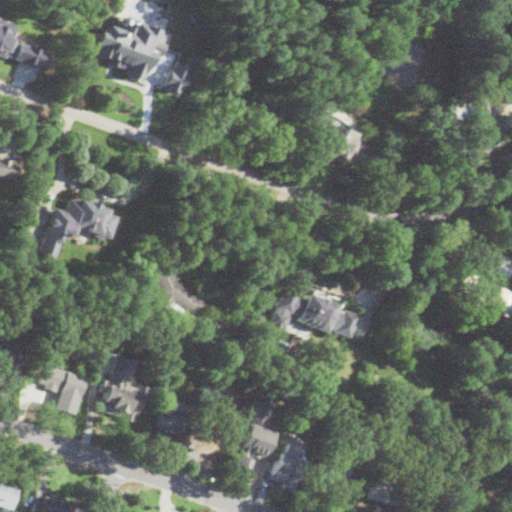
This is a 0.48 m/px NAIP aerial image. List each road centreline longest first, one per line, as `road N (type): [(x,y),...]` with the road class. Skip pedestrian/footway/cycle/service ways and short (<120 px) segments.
road 1 (residential): [(511,179),(459,208),(420,218),(362,213),(0,85)]
road 2 (tertiary): [(258,511),(0,420)]
